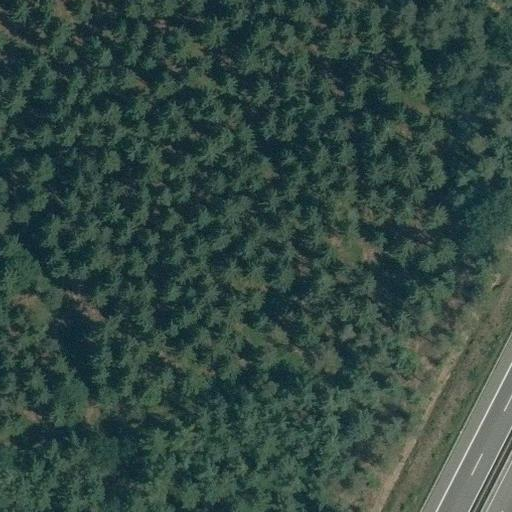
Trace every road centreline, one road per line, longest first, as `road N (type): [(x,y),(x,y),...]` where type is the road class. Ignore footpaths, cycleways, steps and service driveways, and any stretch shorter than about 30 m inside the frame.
road 1 (track): [(104,445),(347,384)]
road 2 (track): [(104,445),(0,220)]
road 3 (motorway): [(511,397),(453,511)]
